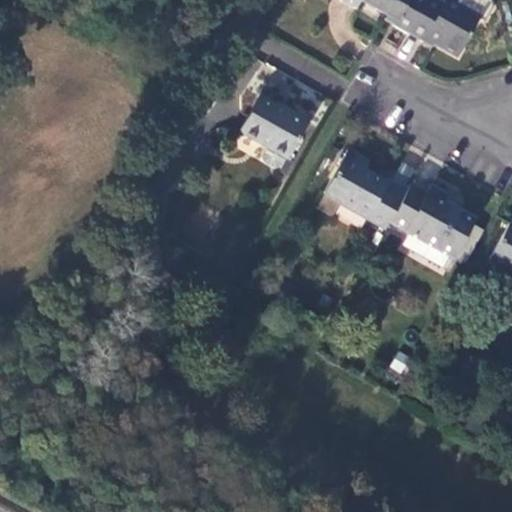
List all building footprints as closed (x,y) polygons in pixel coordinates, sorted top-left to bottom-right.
[(338,0),(355,10),(360,1),(360,0),(338,0)] [(360,0),(360,1),(395,21),(392,26),(407,34),(426,0),(360,0)] [(490,0),(489,0),(455,0),(454,3),(448,0),(444,0),(442,4),(435,0),(426,0),(407,34),(421,42),(424,37),(457,55),(478,18),(484,22),(492,7),(490,0)] [(107,46),(100,56),(116,68),(123,57),(107,46)] [(287,109),(285,112),(258,96),(237,132),(285,160),(308,121),(287,109)] [(349,149),(324,194),(339,202),(338,204),(384,230),(388,222),(406,191),(389,181),(388,183),(366,170),(370,162),(349,149)] [(406,191),(388,222),(453,258),(474,220),(445,204),(449,197),(429,186),(424,194),(409,185),(406,191)] [(511,224),(508,222),(486,261),(505,272),(503,275),(511,279),(511,224)]
